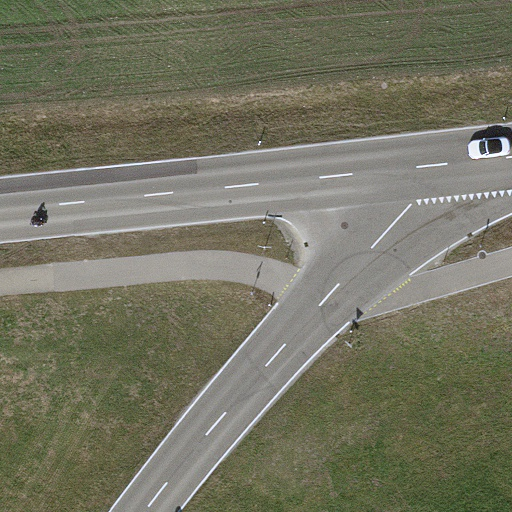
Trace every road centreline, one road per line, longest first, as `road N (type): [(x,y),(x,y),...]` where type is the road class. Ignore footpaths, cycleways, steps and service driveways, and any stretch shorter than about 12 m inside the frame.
road 1 (tertiary): [(146,511),(207,431),(443,167)]
road 2 (secondary): [(443,167),(0,212)]
